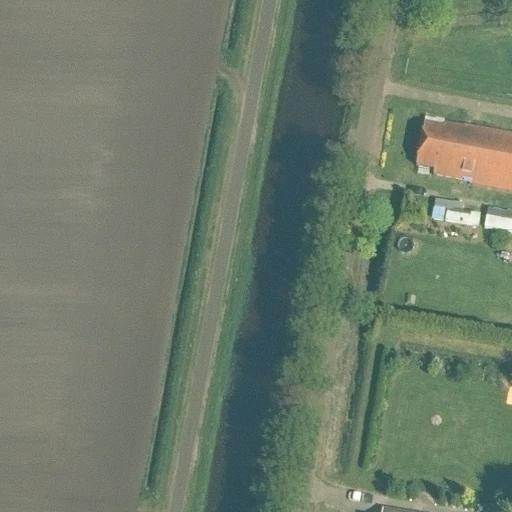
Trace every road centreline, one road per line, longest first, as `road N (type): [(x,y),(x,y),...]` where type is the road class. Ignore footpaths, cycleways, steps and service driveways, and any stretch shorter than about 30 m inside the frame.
road 1 (unclassified): [(175,511),(270,0)]
road 2 (unclassified): [(297,511),(390,0)]
